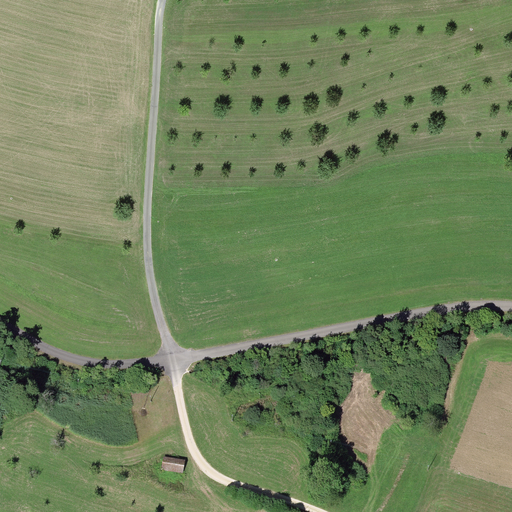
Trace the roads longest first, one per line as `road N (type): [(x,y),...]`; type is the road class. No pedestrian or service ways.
road 1 (track): [(169,359),(145,259),(160,0)]
road 2 (track): [(511,309),(461,308),(169,359)]
road 3 (track): [(318,511),(216,477),(199,462),(169,359)]
road 4 (track): [(169,359),(110,364),(60,356),(0,322)]
